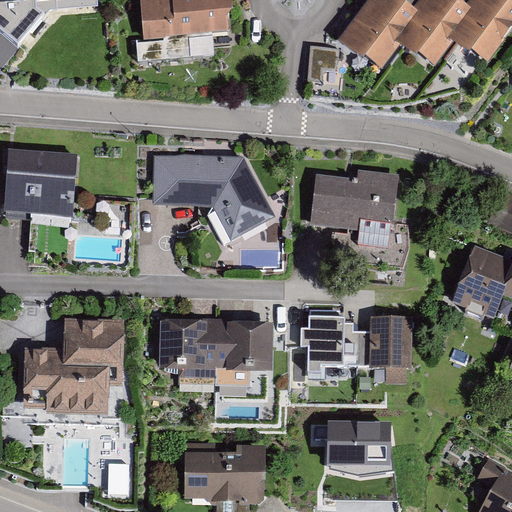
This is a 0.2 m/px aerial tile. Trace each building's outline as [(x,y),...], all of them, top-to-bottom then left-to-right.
[(56,0),(0,0),(0,57),(24,31),(56,1),(56,0)] [(137,0),(138,38),(227,36),(226,0),(137,0)] [(415,0),(407,12),(391,0),(364,0),(332,43),(372,73),(394,45),(427,71),(448,44),(479,68),(511,25),(511,5),(504,0),(466,0),(459,10),(445,0),(415,0)] [(140,43),(142,58),(174,56),(174,54),(192,53),(191,39),(140,43)] [(78,160),(10,155),(8,183),(6,218),(74,222),(75,211),(75,199),(76,188),(78,160)] [(154,211),(214,212),(231,244),(276,220),(244,161),(155,159),(154,211)] [(354,183),(314,177),(307,228),(351,234),(353,219),(392,224),(398,178),(356,172),(354,183)] [(511,237),(511,198),(502,195),(488,228),(511,237)] [(511,264),(476,250),(452,309),(495,326),(496,325),(504,305),(507,297),(511,283),(511,264)] [(272,322),(163,317),(160,373),(270,378),(272,322)] [(57,352),(14,351),(13,405),(34,405),(34,414),(99,414),(99,380),(116,380),(117,318),(58,318),(57,352)] [(348,370),(348,336),(348,322),(306,322),(305,374),(348,374),(348,370)] [(370,370),(370,375),(413,375),(413,323),(371,322),(371,336),(370,370)] [(348,370),(370,370),(371,336),(348,336),(348,370)] [(396,473),(395,421),(327,421),(328,469),(360,478),(396,473)] [(213,511),(257,511),(257,491),(266,491),(267,452),(237,452),(237,459),(186,459),(185,505),(208,505),(213,511)] [(511,511),(511,474),(490,462),(479,480),(489,486),(473,511),(511,511)]
